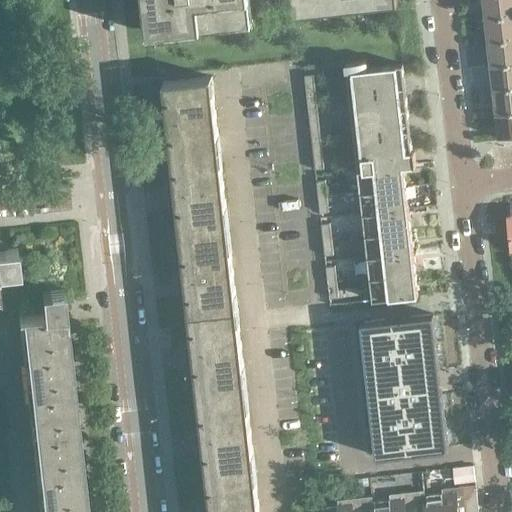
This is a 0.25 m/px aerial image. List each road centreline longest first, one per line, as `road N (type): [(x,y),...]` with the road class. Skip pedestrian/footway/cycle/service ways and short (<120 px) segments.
road 1 (residential): [(278,511),(233,74)]
road 2 (residential): [(500,511),(464,189)]
road 3 (unclassified): [(143,511),(109,191)]
road 4 (unclassified): [(109,191),(88,0)]
road 5 (residential): [(464,189),(442,0)]
